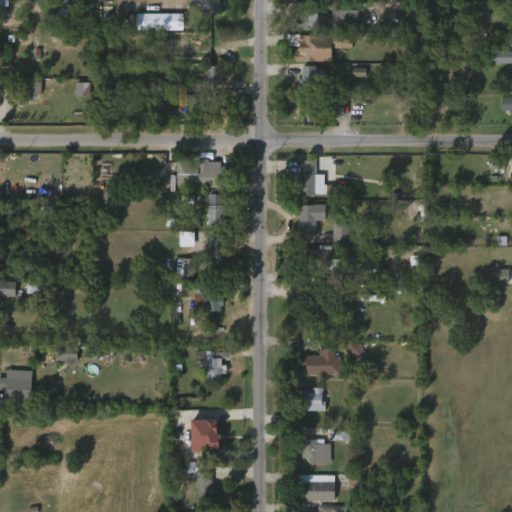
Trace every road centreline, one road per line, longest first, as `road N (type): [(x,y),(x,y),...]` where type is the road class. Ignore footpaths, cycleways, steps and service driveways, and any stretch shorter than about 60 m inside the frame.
road 1 (residential): [(255,511),(259,0)]
road 2 (residential): [(0,141),(511,141)]
